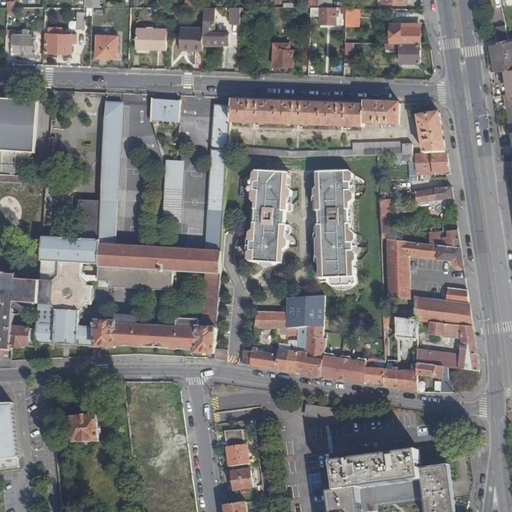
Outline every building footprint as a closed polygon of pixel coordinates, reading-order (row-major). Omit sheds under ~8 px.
[(319,7),(317,8),(317,16),(320,16),(320,14),(326,14),(326,7),(319,7)] [(337,7),(332,7),(326,7),(326,14),(320,14),(320,16),(320,24),(337,24),(337,7)] [(214,33),(214,8),(206,8),(205,28),(204,43),(228,44),(228,33),(214,33)] [(240,21),(241,8),(232,8),(232,21),(240,21)] [(346,27),(360,27),(361,9),(347,9),(347,14),(346,27)] [(87,12),(79,12),(78,29),(86,29),(87,12)] [(494,26),(497,42),(508,40),(505,24),(494,26)] [(401,43),(422,43),(422,27),(402,26),(402,34),(392,34),(392,43),(396,43),(401,43)] [(150,49),(168,49),(168,27),(137,28),(137,45),(150,45),(150,49)] [(204,50),(204,43),(205,28),(182,27),(181,49),(204,50)] [(24,35),(7,35),(6,53),(14,53),(15,54),(36,55),(37,36),(29,36),(30,31),(24,31),(24,35)] [(49,34),(48,52),(73,54),(74,35),(49,34)] [(98,37),(97,57),(117,58),(118,37),(98,37)] [(511,39),(508,40),(497,42),(490,43),(495,72),(505,71),(508,70),(511,69),(511,39)] [(302,65),(310,65),(310,52),(311,40),(302,40),(302,65)] [(345,43),(344,63),(353,63),(353,43),(352,43),(345,43)] [(422,63),(422,43),(401,43),(401,63),(422,63)] [(290,44),(275,44),(274,67),(294,67),(294,50),(290,50),(290,44)] [(38,102),(0,99),(0,172),(29,175),(30,153),(35,154),(38,102)] [(365,107),(234,101),(234,108),(232,122),(365,127),(365,124),(400,125),(401,104),(365,103),(365,107)] [(154,102),(153,120),(182,122),(183,104),(154,102)] [(121,144),(123,105),(107,104),(105,143),(121,144)] [(130,105),(129,119),(139,119),(140,105),(130,105)] [(196,353),(216,354),(216,347),(217,330),(202,329),(200,329),(200,321),(179,320),(178,330),(137,327),(137,317),(116,316),(116,323),(98,322),(97,324),(96,324),(95,327),(80,326),(80,319),(83,317),(79,314),(80,312),(86,308),(86,305),(92,305),(93,286),(88,286),(88,283),(87,282),(82,277),(82,275),(85,273),(82,270),(83,263),(99,265),(99,267),(156,271),(147,279),(146,290),(172,291),(173,279),(171,279),(165,272),(165,271),(206,273),(221,274),(230,152),(231,146),(232,122),(234,108),(217,107),(206,252),(115,247),(121,144),(105,143),(101,202),(79,201),(77,234),(67,233),(67,239),(49,238),(44,237),(42,262),(60,263),(59,277),(54,282),(41,281),(40,304),(53,305),(57,311),(56,325),(38,324),(37,330),(15,328),(14,348),(23,349),(23,346),(36,347),(37,344),(115,348),(116,346),(196,351),(196,353)] [(447,153),(440,114),(446,153),(425,153),(413,153),(404,154),(404,160),(411,160),(411,158),(416,158),(416,174),(450,172),(447,153)] [(446,153),(440,114),(420,116),(425,153),(446,153)] [(47,182),(54,183),(58,137),(50,137),(47,182)] [(292,152),(231,146),(230,152),(293,159),(337,157),(379,155),(386,155),(387,155),(404,154),(413,153),(411,144),(403,145),(403,142),(364,143),(364,149),(292,152)] [(386,155),(379,155),(380,163),(387,163),(386,155)] [(167,162),(163,222),(177,223),(180,163),(167,162)] [(292,202),(292,192),(289,191),(291,175),(258,173),(254,176),(254,182),(256,185),(256,195),(253,196),(252,203),(255,206),(253,235),(249,237),(249,242),(252,245),(251,255),(249,257),(248,262),(250,265),(259,266),(262,270),(272,271),(278,267),(284,267),(285,254),(288,252),(289,249),(290,246),(288,243),(287,242),(287,238),(290,238),(291,237),(291,230),(289,229),(287,229),(287,217),(291,216),(291,208),(289,208),(290,203),(292,202)] [(339,284),(339,290),(341,289),(341,293),(344,293),(344,290),(353,289),(356,287),(356,272),(355,272),(354,266),(357,264),(357,258),(354,255),(354,245),(356,244),(356,236),(354,235),(353,204),(355,203),(355,195),(353,194),(353,183),(356,182),(356,176),(352,173),(337,174),(338,205),(339,284)] [(0,181),(28,184),(28,176),(0,174),(0,181)] [(333,290),(339,290),(339,284),(338,205),(337,174),(320,174),(320,189),(318,189),(316,191),(316,196),(319,198),(319,201),(317,201),(314,204),(314,209),(317,211),(321,211),(322,226),(316,226),(314,229),(315,233),(317,236),(319,236),(319,240),(316,243),(316,259),(319,262),(320,281),(329,281),(329,286),(333,290)] [(454,201),(452,188),(415,192),(416,197),(413,198),(414,204),(417,204),(417,206),(428,205),(428,202),(444,200),(445,203),(454,201)] [(381,225),(391,224),(390,200),(381,201),(381,225)] [(430,246),(461,249),(457,220),(443,221),(443,232),(435,233),(436,240),(430,241),(430,246)] [(381,225),(381,240),(389,241),(392,241),(391,224),(381,225)] [(456,270),(465,270),(461,249),(430,246),(392,241),(389,241),(390,297),(410,299),(410,276),(410,267),(410,256),(452,262),(452,265),(456,270)] [(60,263),(42,262),(41,281),(54,282),(59,277),(60,263)] [(147,279),(156,271),(99,267),(99,265),(83,263),(82,270),(85,273),(82,275),(82,277),(87,282),(90,280),(109,281),(109,289),(146,290),(147,279)] [(0,350),(13,351),(14,348),(15,328),(16,314),(16,303),(27,303),(33,308),(36,304),(40,304),(41,281),(33,280),(28,275),(24,279),(17,278),(17,274),(0,272),(0,350)] [(202,329),(217,330),(221,274),(206,273),(202,329)] [(432,323),(473,328),(468,291),(447,288),(446,303),(413,299),(415,321),(418,321),(432,323)] [(289,297),(288,313),(288,328),(297,330),(297,327),(309,327),(309,337),(325,339),(325,295),(289,297)] [(39,316),(38,324),(56,325),(57,311),(53,305),(40,304),(39,316)] [(257,313),(255,328),(277,328),(288,328),(288,313),(257,313)] [(383,317),(384,325),(396,325),(397,319),(383,317)] [(396,325),(396,339),(418,341),(418,321),(415,321),(397,319),(396,325)] [(460,368),(480,371),(473,328),(432,323),(431,335),(463,338),(464,347),(462,356),(460,368)] [(297,346),(299,353),(307,353),(309,337),(309,327),(297,327),(297,330),(297,336),(297,346)] [(299,353),(296,373),(321,377),(323,353),(325,339),(309,337),(307,353),(299,353)] [(216,354),(215,360),(228,362),(229,348),(216,347),(216,354)] [(280,350),(277,370),(296,373),(299,353),(292,352),(291,348),(279,347),(280,350)] [(253,354),(251,366),(277,370),(280,350),(277,349),(275,356),(272,355),(257,353),(258,349),(253,349),(253,354)] [(418,353),(418,363),(428,364),(429,352),(418,351),(418,353)] [(428,364),(443,366),(447,367),(448,354),(429,352),(428,364)] [(244,353),(243,365),(251,366),(253,354),(244,353)] [(323,353),(321,377),(332,379),(332,359),(335,359),(332,355),(323,353)] [(449,367),(460,368),(462,356),(448,354),(447,367),(449,367)] [(332,359),(332,379),(365,384),(365,383),(366,360),(358,359),(356,361),(351,361),(349,357),(341,357),(338,359),(336,359),(335,359),(332,359)] [(366,360),(365,383),(385,385),(386,370),(373,368),(374,360),(366,359),(366,360)] [(418,366),(418,375),(433,377),(446,378),(446,374),(443,373),(443,366),(428,364),(418,363),(418,366)] [(385,385),(385,387),(418,392),(418,375),(418,366),(414,366),(412,366),(412,372),(397,371),(397,369),(392,368),(392,370),(386,370),(385,385)] [(446,378),(433,377),(434,392),(442,392),(442,380),(445,380),(446,378)] [(442,392),(453,393),(452,380),(448,380),(445,380),(442,380),(442,392)] [(185,416),(182,398),(166,400),(166,401),(164,401),(164,408),(168,408),(169,417),(185,416)] [(158,418),(169,417),(168,408),(164,408),(163,409),(162,400),(156,401),(158,418)] [(0,460),(19,458),(13,403),(0,403),(0,460)] [(308,405),(308,414),(319,415),(320,406),(308,405)] [(154,408),(134,410),(137,428),(156,425),(154,408)] [(99,413),(72,415),(73,441),(100,440),(100,433),(102,433),(102,429),(100,429),(99,413)] [(185,416),(169,417),(172,435),(187,433),(185,416)] [(243,430),(226,431),(228,448),(229,448),(245,446),(243,430)] [(229,448),(231,467),(251,464),(248,446),(245,446),(229,448)] [(193,474),(190,448),(175,450),(170,451),(174,476),(193,474)] [(374,511),(373,502),(426,496),(427,511),(450,511),(448,492),(453,491),(450,465),(423,469),(420,451),(335,462),(339,492),(331,492),(333,511),(374,511)] [(0,469),(20,467),(20,458),(19,458),(0,460),(0,469)] [(253,470),(233,472),(235,490),(255,487),(253,470)] [(187,481),(166,483),(169,503),(189,500),(187,481)] [(468,494),(467,481),(458,482),(458,495),(468,494)] [(427,511),(426,496),(373,502),(374,511),(427,511)] [(226,505),(227,511),(248,511),(247,502),(226,505)]
